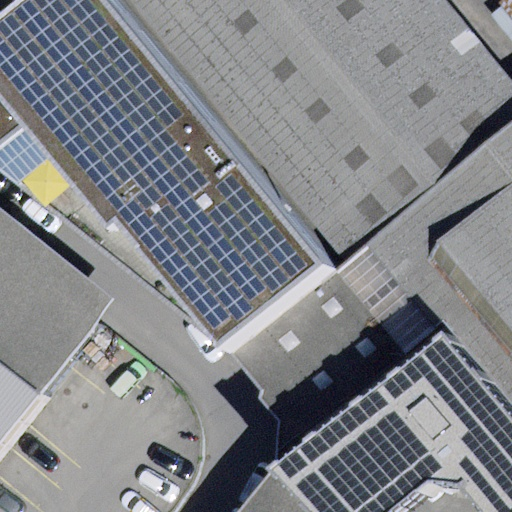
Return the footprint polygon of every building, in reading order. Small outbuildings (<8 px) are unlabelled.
[(0,0),(0,167),(231,349),(328,274),(103,0),(0,0)] [(511,80),(445,0),(147,0),(351,246),(511,113),(511,80)] [(511,127),(367,245),(433,327),(444,319),(511,402),(511,127)] [(0,441),(113,298),(0,209),(0,441)] [(511,511),(511,402),(444,319),(433,327),(367,245),(328,274),(231,349),(260,390),(258,402),(278,420),(270,474),(305,511),(385,511),(426,479),(459,484),(480,511),(511,511)] [(240,511),(305,511),(270,474),(240,511)]
